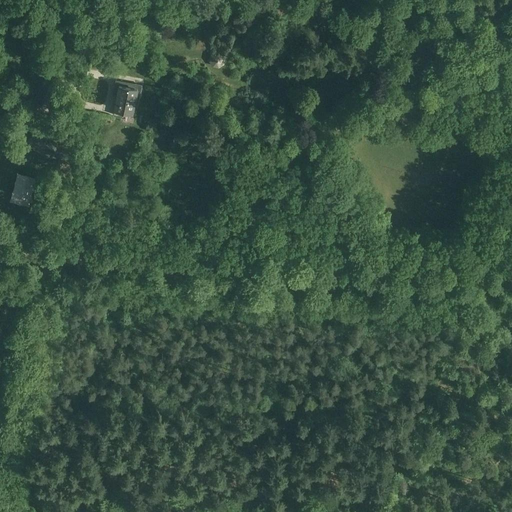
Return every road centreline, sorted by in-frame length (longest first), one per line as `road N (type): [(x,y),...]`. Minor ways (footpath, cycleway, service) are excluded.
road 1 (track): [(511,284),(0,256)]
road 2 (track): [(468,278),(367,511)]
road 3 (track): [(0,468),(44,254)]
